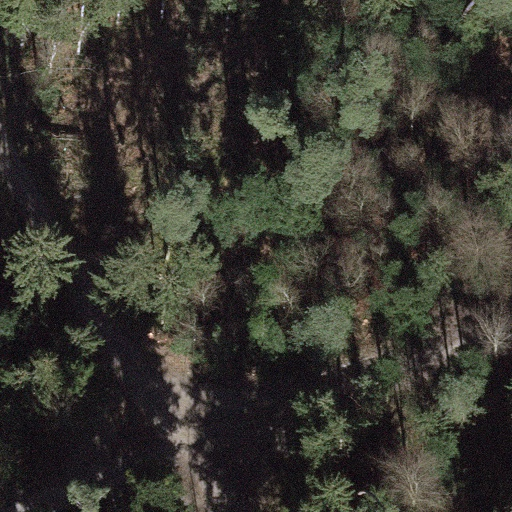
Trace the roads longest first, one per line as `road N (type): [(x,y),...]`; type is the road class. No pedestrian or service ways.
road 1 (track): [(511,326),(154,455)]
road 2 (track): [(154,455),(0,183)]
road 3 (track): [(154,455),(26,511)]
